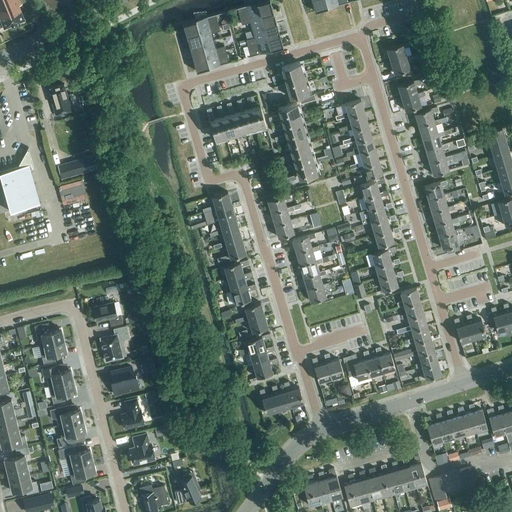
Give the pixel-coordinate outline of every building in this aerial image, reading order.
[(24,20),(18,6),(21,4),(19,0),(0,0),(0,19),(4,28),(24,20)] [(264,0),(258,2),(237,8),(236,8),(240,20),(240,19),(272,11),(269,0),(264,0)] [(346,0),(311,0),(314,12),(347,3),(346,0)] [(272,11),(240,19),(240,20),(241,25),(249,22),(251,30),(276,23),(272,11)] [(218,26),(215,14),(182,23),(186,36),(218,26)] [(246,44),(247,43),(279,35),(276,23),(251,30),(253,37),(245,40),(246,44)] [(189,47),(212,41),(213,41),(214,41),(212,33),(220,31),(218,26),(186,36),(189,47)] [(279,35),(247,43),(246,44),(250,56),(283,47),(279,35)] [(213,41),(212,41),(189,47),(193,60),(224,51),(225,50),(224,46),(216,48),(214,41),(213,41)] [(390,61),(406,56),(403,48),(409,46),(408,42),(386,49),(390,61)] [(225,50),(224,51),(193,60),(196,72),(228,62),(225,50)] [(394,73),(409,69),(407,60),(413,59),(412,54),(406,56),(390,61),(394,73)] [(284,77),(302,72),(299,62),(281,67),(284,77)] [(287,87),(305,82),(302,72),(284,77),(287,87)] [(401,98),(417,93),(414,85),(420,83),(419,79),(397,85),(401,98)] [(305,82),(287,87),(290,98),(308,93),(305,82)] [(67,95),(64,84),(49,88),(52,99),(50,99),(55,114),(73,109),(69,94),(67,95)] [(423,91),(417,93),(401,98),(405,110),(420,106),(418,97),(424,95),(423,91)] [(81,92),(77,93),(81,106),(85,105),(81,92)] [(315,93),(301,97),(303,102),(316,98),(315,93)] [(432,96),(434,103),(440,101),(439,94),(432,96)] [(348,116),(364,111),(360,99),(345,104),(339,106),(341,114),(335,116),(336,120),(348,116)] [(281,118),(299,113),(296,103),(278,108),(281,118)] [(250,109),(255,127),(265,124),(265,120),(260,106),(250,109)] [(434,121),(434,120),(431,112),(437,110),(436,106),(414,113),(418,125),(434,121)] [(452,107),(442,110),(444,116),(454,113),(452,107)] [(245,130),(255,127),(250,109),(240,112),(245,130)] [(352,128),(367,124),(364,111),(348,116),(352,128)] [(235,133),(245,130),(240,112),(230,115),(235,133)] [(284,128),(302,123),(299,113),(281,118),(284,128)] [(225,136),(235,133),(230,115),(220,118),(225,136)] [(215,139),(225,136),(220,118),(209,121),(215,139)] [(437,133),(435,125),(441,123),(440,120),(440,119),(434,120),(434,121),(418,125),(422,138),(437,133)] [(287,138),(305,133),(302,123),(284,128),(287,138)] [(355,141),(371,136),(367,124),(352,128),(354,135),(351,135),(349,139),(342,141),(343,144),(355,141)] [(489,144),(505,140),(501,127),(486,132),(489,144)] [(441,145),(438,137),(445,135),(443,131),(437,133),(422,138),(425,150),(441,145)] [(290,148),(308,143),(305,133),(287,138),(290,148)] [(359,153),(375,149),(371,136),(355,141),(357,147),(352,148),(353,150),(346,153),(347,156),(359,153)] [(457,147),(465,145),(463,138),(455,141),(457,147)] [(493,157),(509,152),(505,140),(489,144),(493,157)] [(281,162),(293,158),(311,153),(308,143),(290,148),(291,153),(280,157),(281,162)] [(445,157),(444,157),(442,149),(448,147),(447,143),(441,145),(425,150),(429,162),(445,157)] [(0,176),(10,212),(39,203),(30,169),(34,168),(28,147),(16,168),(0,172),(0,176)] [(363,166),(378,161),(375,149),(359,153),(363,166)] [(453,162),(460,160),(462,166),(469,164),(465,151),(451,155),(452,159),(453,162)] [(497,169),(511,164),(511,163),(509,152),(493,157),(497,169)] [(296,168),(314,163),(311,153),(293,158),(296,168)] [(61,180),(100,169),(95,154),(57,165),(61,180)] [(445,157),(429,162),(433,175),(448,170),(446,161),(452,159),(451,155),(444,157),(445,157)] [(378,161),(363,166),(366,178),(382,173),(378,161)] [(314,163),(296,168),(299,179),(317,173),(314,163)] [(500,181),(511,177),(511,164),(497,169),(500,181)] [(511,177),(500,181),(504,194),(511,191),(511,177)] [(82,178),(58,185),(62,198),(86,191),(82,178)] [(383,178),(375,180),(360,185),(363,197),(379,193),(377,185),(385,182),(383,178)] [(427,199),(443,194),(441,186),(447,184),(445,180),(424,187),(427,199)] [(338,191),(340,202),(346,200),(344,190),(338,191)] [(387,190),(379,193),(363,197),(367,209),(382,205),(380,197),(389,195),(387,190)] [(215,208),(231,204),(227,192),(226,192),(211,196),(214,205),(202,209),(203,212),(215,208)] [(431,211),(447,206),(445,199),(450,197),(449,192),(443,194),(427,199),(431,211)] [(286,208),(284,200),(290,198),(289,194),(267,200),(271,212),(286,208)] [(501,213),(511,210),(511,196),(498,201),(501,213)] [(219,220),(234,216),(231,204),(215,208),(219,220)] [(343,215),(349,213),(346,205),(340,207),(343,215)] [(370,222),(386,217),(382,205),(367,209),(370,222)] [(435,224),(450,219),(448,211),(454,209),(453,205),(447,206),(431,211),(435,224)] [(290,220),(287,212),(294,210),(292,206),(286,208),(271,212),(274,225),(290,220)] [(505,226),(511,223),(511,210),(501,213),(505,226)] [(222,233),(238,228),(234,216),(219,220),(222,233)] [(374,234),(390,229),(386,217),(370,222),(374,234)] [(454,231),(452,223),(458,221),(456,217),(450,219),(435,224),(438,236),(454,231)] [(290,220),(274,225),(278,237),(293,233),(291,224),(297,223),(296,218),(290,220)] [(336,227),(337,231),(350,227),(349,223),(336,227)] [(476,224),(469,227),(473,239),(480,237),(476,224)] [(226,245),(241,240),(238,228),(222,233),(226,245)] [(390,229),(374,234),(378,246),(393,242),(390,229)] [(454,231),(438,236),(442,248),(458,244),(455,235),(461,233),(460,229),(454,231)] [(355,239),(353,232),(343,235),(345,242),(355,239)] [(311,247),(309,239),(315,237),(314,233),(292,239),(296,252),(311,247)] [(329,242),(338,239),(336,234),(327,236),(329,242)] [(217,262),(245,254),(241,240),(226,245),(229,254),(216,258),(217,262)] [(315,260),(315,259),(312,251),(318,250),(317,245),(311,247),(296,252),(299,264),(315,260)] [(374,265),(390,261),(386,248),(371,253),(374,265)] [(342,253),(336,255),(339,266),(345,265),(342,253)] [(318,272),(316,264),(322,262),(321,258),(315,259),(315,260),(299,264),(303,277),(318,272)] [(394,273),(390,261),(374,265),(378,278),(394,273)] [(227,279),(243,274),(239,262),(224,266),(227,279)] [(322,275),(326,274),(324,270),(318,272),(303,277),(306,289),(315,286),(322,284),(320,276),(322,275)] [(394,273),(378,278),(382,290),(397,286),(394,273)] [(231,291),(246,286),(243,274),(227,279),(231,291)] [(349,279),(341,281),(346,296),(353,293),(349,279)] [(315,286),(306,289),(310,301),(326,297),(323,288),(329,286),(328,282),(322,284),(315,286)] [(357,298),(365,295),(366,295),(362,283),(353,285),(354,289),(357,298)] [(246,286),(231,291),(235,303),(250,299),(246,286)] [(404,305),(419,300),(416,288),(400,292),(402,301),(396,302),(397,307),(404,305)] [(407,317),(423,312),(419,300),(404,305),(406,313),(400,315),(401,319),(407,317)] [(109,318),(111,326),(122,323),(120,314),(116,315),(113,302),(93,307),(96,321),(109,318)] [(248,319),(264,315),(260,302),(244,307),(248,319)] [(366,313),(372,311),(369,303),(363,305),(366,313)] [(411,329),(426,325),(423,312),(407,317),(410,325),(396,329),(386,332),(387,337),(411,329)] [(497,331),(510,328),(505,312),(493,316),(497,331)] [(127,316),(128,323),(141,320),(140,313),(127,316)] [(264,315),(248,319),(251,332),(267,327),(264,315)] [(473,339),(485,335),(483,328),(480,319),(468,323),(473,339)] [(48,322),(34,325),(39,346),(43,345),(64,340),(61,329),(50,331),(48,322)] [(460,342),(473,339),(468,323),(456,327),(460,342)] [(414,342),(430,337),(426,325),(411,329),(413,338),(407,339),(408,344),(414,342)] [(26,337),(23,326),(16,328),(19,339),(26,337)] [(114,335),(100,338),(106,361),(122,357),(119,346),(123,345),(122,340),(129,338),(126,326),(113,329),(114,335)] [(249,352),(265,348),(261,335),(245,340),(249,352)] [(418,354),(434,349),(430,337),(414,342),(417,350),(411,352),(412,356),(418,354)] [(64,340),(43,345),(39,346),(43,363),(55,360),(53,354),(66,351),(64,340)] [(253,365),(268,360),(265,348),(249,352),(253,365)] [(421,366),(437,361),(434,349),(418,354),(420,362),(414,364),(415,368),(421,366)] [(395,361),(406,357),(404,351),(393,354),(395,361)] [(377,356),(382,372),(394,368),(390,352),(377,356)] [(370,375),(365,360),(357,362),(355,354),(350,355),(351,360),(345,362),(349,376),(356,374),(357,379),(370,375)] [(155,371),(151,356),(139,359),(142,374),(155,371)] [(370,375),(382,372),(377,356),(365,360),(370,375)] [(326,363),(331,378),(343,375),(339,359),(326,363)] [(268,360),(253,365),(256,377),(272,373),(268,360)] [(421,366),(424,374),(418,376),(419,380),(441,374),(437,361),(421,366)] [(318,382),(331,378),(326,363),(314,366),(318,382)] [(406,371),(404,363),(397,365),(400,373),(406,371)] [(46,375),(47,379),(48,386),(73,380),(71,368),(58,372),(56,365),(42,369),(43,376),(46,375)] [(112,380),(110,381),(114,394),(138,388),(135,375),(133,375),(131,367),(110,372),(112,380)] [(5,375),(0,376),(0,394),(8,392),(7,387),(8,386),(5,375)] [(73,380),(48,386),(52,403),(64,400),(63,394),(76,391),(73,380)] [(386,391),(384,385),(378,386),(380,393),(386,391)] [(286,390),(291,406),(303,402),(298,386),(286,390)] [(165,398),(162,389),(154,391),(156,400),(165,398)] [(22,392),(25,407),(33,405),(29,390),(22,392)] [(278,410),(291,406),(286,390),(273,394),(278,410)] [(273,394),(261,397),(266,413),(278,410),(273,394)] [(141,408),(139,409),(136,397),(123,400),(126,412),(120,413),(124,429),(145,424),(141,408)] [(327,405),(337,402),(336,397),(325,400),(327,405)] [(0,401),(0,412),(13,410),(11,399),(0,401)] [(470,412),(476,431),(487,428),(481,409),(477,410),(475,403),(470,404),(472,412),(470,412)] [(51,419),(56,418),(58,426),(83,420),(80,408),(67,411),(66,405),(49,409),(51,419)] [(476,431),(470,412),(466,414),(465,410),(463,410),(462,407),(457,408),(459,416),(465,434),(476,431)] [(46,415),(45,408),(36,410),(38,417),(46,415)] [(0,412),(0,424),(16,420),(13,410),(0,412)] [(505,432),(511,430),(511,416),(510,411),(499,414),(505,432)] [(454,437),(448,419),(443,420),(441,413),(436,414),(438,422),(437,422),(443,441),(454,437)] [(493,436),(505,432),(499,414),(488,417),(493,436)] [(443,441),(437,422),(432,423),(429,416),(425,417),(427,425),(426,425),(432,444),(443,441)] [(454,437),(465,434),(459,416),(448,419),(454,437)] [(0,424),(0,435),(18,431),(16,420),(0,424)] [(86,431),(83,420),(58,426),(61,437),(86,431)] [(154,429),(156,436),(170,432),(169,425),(154,429)] [(18,431),(0,435),(0,442),(1,447),(14,443),(15,450),(27,447),(24,436),(20,437),(18,431)] [(134,448),(129,449),(133,464),(154,458),(151,444),(149,444),(146,434),(131,437),(133,445),(134,448)] [(499,454),(509,451),(507,443),(497,446),(499,454)] [(76,445),(63,448),(57,450),(60,459),(66,458),(68,466),(92,460),(90,448),(77,451),(76,445)] [(469,449),(471,455),(482,452),(480,446),(469,449)] [(15,450),(17,456),(4,459),(6,470),(27,465),(24,454),(29,453),(27,447),(15,450)] [(449,462),(445,449),(440,450),(442,457),(435,459),(437,464),(439,465),(449,462)] [(449,462),(459,459),(458,454),(457,452),(447,455),(449,462)] [(409,465),(415,486),(426,483),(418,454),(413,456),(414,461),(413,461),(414,464),(409,465)] [(415,486),(409,465),(407,458),(402,459),(403,464),(402,464),(403,467),(398,468),(404,489),(415,486)] [(92,460),(68,466),(72,483),(85,480),(83,474),(95,471),(92,460)] [(404,489),(398,468),(396,461),(391,462),(392,467),(389,468),(390,471),(387,472),(393,492),(404,489)] [(393,492),(387,472),(385,464),(380,465),(383,473),(376,475),(382,495),(393,492)] [(6,470),(9,480),(29,475),(27,465),(6,470)] [(460,475),(472,472),(470,466),(459,470),(460,475)] [(325,478),(331,499),(342,496),(336,475),(334,467),(329,469),(331,477),(325,478)] [(382,495),(376,475),(374,467),(368,469),(369,473),(368,474),(369,477),(365,478),(371,498),(382,495)] [(371,498),(365,478),(363,470),(358,472),(360,476),(361,479),(354,481),(360,502),(371,498)] [(331,499),(325,478),(323,471),(318,472),(319,477),(317,479),(318,481),(314,482),(320,502),(331,499)] [(462,481),(474,477),(472,472),(460,475),(462,481)] [(360,502),(354,481),(352,473),(348,475),(350,482),(343,484),(349,505),(360,502)] [(179,489),(170,491),(172,503),(185,500),(186,502),(197,495),(184,474),(174,480),(179,489)] [(320,502),(314,482),(312,474),(307,475),(309,483),(303,485),(309,506),(320,502)] [(31,482),(29,475),(9,480),(12,491),(25,488),(32,486),(31,482)] [(430,484),(441,481),(440,475),(428,479),(430,484)] [(464,486),(475,483),(474,477),(462,481),(464,486)] [(32,486),(25,488),(26,493),(38,491),(35,480),(31,482),(32,486)] [(431,490),(443,486),(441,481),(430,484),(431,490)] [(475,483),(464,486),(465,491),(472,490),(477,488),(475,483)] [(151,484),(139,487),(145,511),(150,511),(157,510),(156,506),(168,503),(163,485),(152,488),(151,484)] [(81,486),(66,489),(68,496),(83,493),(81,486)] [(433,495),(444,492),(443,486),(431,490),(433,495)] [(444,492),(433,495),(434,500),(446,497),(444,492)] [(23,499),(26,511),(27,511),(53,506),(50,493),(23,499)] [(104,511),(103,506),(101,506),(100,499),(92,501),(90,495),(82,497),(85,511),(86,511),(89,511),(104,511)] [(449,498),(436,502),(439,510),(443,509),(452,507),(450,500),(449,498)]
